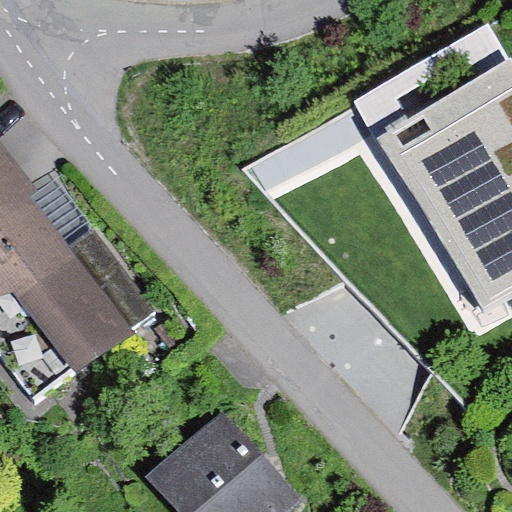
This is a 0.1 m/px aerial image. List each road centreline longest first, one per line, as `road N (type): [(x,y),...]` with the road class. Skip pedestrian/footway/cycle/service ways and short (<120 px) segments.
road 1 (residential): [(25,56),(301,383),(424,511)]
road 2 (residential): [(25,56),(320,0)]
